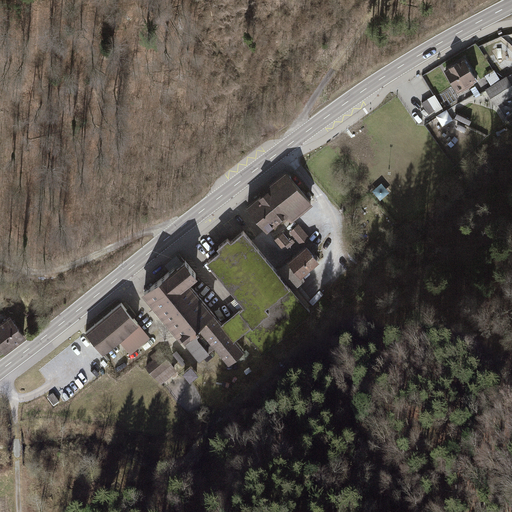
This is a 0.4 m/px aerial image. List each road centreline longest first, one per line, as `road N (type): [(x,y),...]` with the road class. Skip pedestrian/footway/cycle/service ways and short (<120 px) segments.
road 1 (tertiary): [(0,370),(369,86),(511,4)]
road 2 (track): [(174,232),(147,231),(47,272),(0,261)]
road 3 (track): [(380,0),(282,149)]
